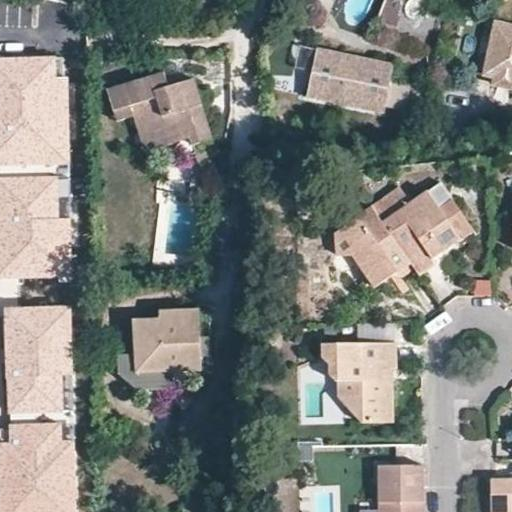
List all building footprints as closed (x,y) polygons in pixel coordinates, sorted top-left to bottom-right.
[(511,19),(496,16),(486,71),(496,73),(511,75),(511,19)] [(317,46),(306,95),(383,111),(395,63),(317,46)] [(60,61),(0,60),(0,164),(74,166),(75,86),(60,85),(60,61)] [(214,134),(194,76),(169,84),(164,70),(124,84),(130,102),(140,99),(155,146),(176,139),(193,134),(196,140),(214,134)] [(511,81),(511,75),(496,73),(495,79),(511,81)] [(130,102),(124,84),(112,88),(119,109),(131,105),(130,102)] [(140,99),(130,102),(147,149),(155,146),(140,99)] [(178,146),(181,153),(198,148),(196,140),(193,134),(176,139),(178,146)] [(65,181),(0,179),(0,274),(77,276),(78,225),(64,225),(65,181)] [(441,182),(428,191),(439,207),(452,198),(441,182)] [(398,187),(388,194),(399,210),(410,204),(398,187)] [(428,191),(410,204),(399,210),(388,194),(371,206),(409,261),(416,272),(435,261),(431,255),(420,241),(428,236),(438,249),(458,236),(454,231),(468,221),(452,198),(439,207),(428,191)] [(373,286),(409,261),(371,206),(334,231),(337,254),(350,253),(373,286)] [(476,232),(468,221),(454,231),(458,236),(462,241),(476,232)] [(431,255),(438,249),(428,236),(420,241),(431,255)] [(77,511),(73,306),(8,308),(11,427),(0,427),(0,511),(77,511)] [(203,366),(199,307),(159,309),(160,317),(135,319),(137,352),(138,371),(183,367),(203,366)] [(328,375),(338,381),(339,423),(383,423),(393,414),(392,387),(383,381),(382,370),(393,370),(395,369),(395,344),(322,345),(321,357),(328,363),(328,375)] [(138,371),(137,352),(119,354),(120,371),(138,371)] [(183,367),(138,371),(139,388),(157,387),(184,376),(183,367)] [(383,381),(392,387),(393,370),(382,370),(383,381)] [(379,466),(379,505),(379,511),(424,511),(423,466),(379,466)] [(511,511),(511,476),(490,477),(490,511),(511,511)]
